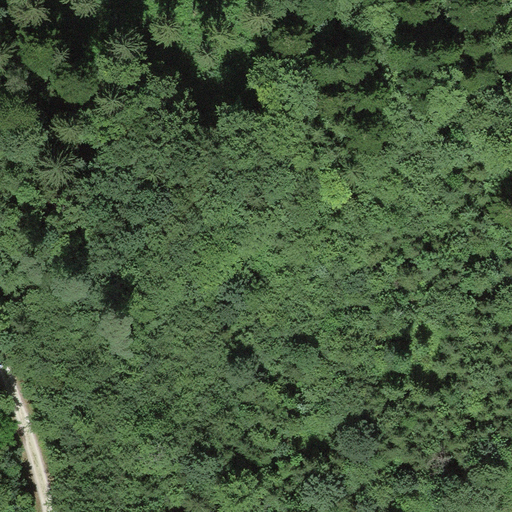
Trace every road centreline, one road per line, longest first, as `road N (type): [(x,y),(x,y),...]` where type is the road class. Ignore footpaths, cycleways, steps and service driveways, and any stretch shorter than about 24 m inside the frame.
road 1 (track): [(11,402),(511,89)]
road 2 (track): [(43,511),(0,373)]
